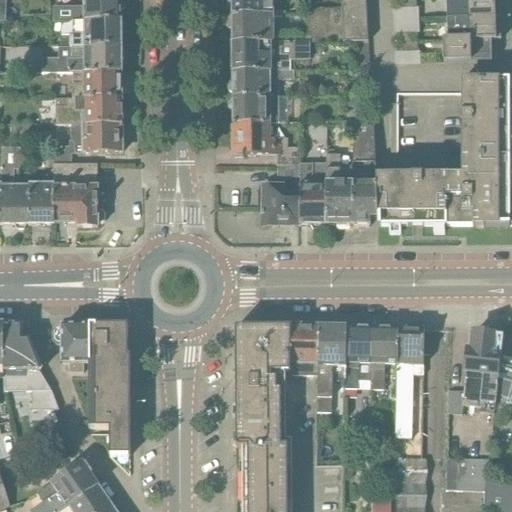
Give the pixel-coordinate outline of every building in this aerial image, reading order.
[(72,24),(121,23),(121,0),(83,0),(84,9),(54,9),(54,24),(72,24)] [(233,0),(233,19),(274,18),(274,0),(233,0)] [(308,44),(355,44),(369,43),(366,0),(337,0),(338,11),(305,12),(305,44),(308,44)] [(400,11),(417,11),(417,0),(400,1),(401,9),(400,9),(400,11)] [(446,0),(448,21),(500,19),(500,5),(495,6),(494,0),(446,0)] [(234,44),(275,44),(274,18),(233,19),(234,44)] [(448,42),(492,42),(501,42),(501,27),(496,27),(495,20),(500,20),(500,19),(448,21),(448,42)] [(62,50),(122,49),(121,23),(72,24),(72,37),(62,37),(62,50)] [(402,44),(418,44),(418,33),(401,34),(401,36),(402,44)] [(443,42),(444,65),(497,63),(497,49),(492,49),(492,42),(448,42),(443,42)] [(290,62),(308,62),(305,44),(275,44),(234,44),(234,73),(272,73),(272,62),(290,62)] [(402,55),(418,54),(418,44),(402,44),(402,52),(402,55)] [(74,76),(122,75),(122,49),(62,50),(60,50),(60,61),(43,61),(43,75),(74,76)] [(234,100),(279,99),(279,87),(277,87),(277,73),(272,73),(234,73),(234,100)] [(73,101),(122,101),(122,75),(74,76),(73,86),(73,101)] [(510,228),(510,154),(509,82),(462,82),(462,178),(461,178),(461,228),(510,228)] [(234,126),(271,126),(279,125),(279,99),(234,100),(234,126)] [(86,126),(122,126),(122,101),(73,101),(55,101),(55,111),(76,112),(76,115),(86,115),(86,126)] [(54,166),(72,166),(72,155),(83,155),(83,156),(87,156),(123,156),(122,126),(86,126),(82,126),(82,127),(72,127),(72,143),(70,143),(70,149),(66,149),(66,153),(54,153),(54,166)] [(301,166),(301,151),(288,151),(288,142),(276,142),(271,141),(271,126),(234,126),(235,157),(277,157),(277,169),(278,169),(301,169),(301,166)] [(1,227),(30,227),(30,188),(20,188),(21,151),(2,150),(2,169),(1,186),(1,227)] [(327,228),(353,228),(353,179),(340,179),(340,158),(327,157),(327,167),(327,228)] [(370,221),(378,221),(376,179),(375,166),(353,165),(353,179),(353,228),(370,228),(370,221)] [(53,186),(54,227),(55,227),(55,225),(78,225),(78,229),(98,229),(98,167),(72,166),(54,166),(53,186)] [(301,228),(327,228),(327,167),(301,166),(301,169),(301,228)] [(271,228),(301,228),(301,169),(278,169),(278,190),(264,190),(264,219),(261,220),(260,221),(258,224),(258,225),(259,228),(260,231),(263,232),(266,232),(267,232),(270,230),(271,228)] [(444,228),(461,228),(461,178),(376,179),(378,221),(379,228),(390,228),(390,237),(400,237),(400,228),(434,228),(434,237),(444,237),(444,228)] [(30,227),(54,227),(53,186),(30,186),(30,188),(30,227)] [(57,410),(50,392),(52,392),(40,373),(42,373),(29,341),(23,341),(22,327),(5,327),(4,370),(4,374),(4,392),(40,392),(32,393),(33,411),(57,410)] [(359,383),(370,384),(372,331),(369,331),(367,327),(360,327),(357,330),(347,330),(345,385),(345,404),(355,405),(355,392),(359,392),(359,383)] [(96,365),(131,365),(131,358),(129,358),(128,328),(63,328),(63,329),(58,329),(54,334),(54,343),(58,347),(63,347),(63,366),(96,365)] [(237,450),(243,450),(243,479),(243,506),(243,511),(288,511),(288,506),(288,478),(288,449),(288,448),(282,448),(281,419),(281,392),(278,392),(277,374),(291,374),(291,364),(291,329),(236,329),(237,450)] [(291,378),(318,379),(320,329),(291,329),(291,364),(291,374),(291,378)] [(333,384),(345,385),(347,330),(320,329),(318,379),(318,387),(318,415),(331,416),(332,401),(333,384)] [(495,406),(499,375),(501,350),(502,338),(490,337),(490,334),(488,331),(480,330),(477,333),(477,335),(473,335),(471,351),(466,350),(463,376),(466,376),(462,408),(494,412),(495,406)] [(385,368),(397,368),(399,332),(372,331),(370,384),(370,392),(384,393),(385,368)] [(399,332),(397,368),(396,441),(412,441),(413,378),(423,379),(424,332),(399,332)] [(511,352),(501,350),(499,375),(511,378),(511,393),(509,405),(511,405),(511,352)] [(96,387),(96,409),(96,431),(117,431),(118,458),(131,458),(131,409),(131,387),(131,365),(96,365),(96,387)] [(511,511),(511,487),(487,481),(488,462),(479,462),(446,461),(445,494),(485,495),(484,511),(511,511)] [(396,462),(395,486),(426,487),(428,474),(426,462),(396,462)] [(64,511),(69,509),(98,489),(82,465),(43,491),(50,501),(34,511),(64,511)] [(0,511),(4,511),(11,510),(0,475),(0,511)] [(111,511),(113,511),(98,489),(69,509),(70,511),(111,511)] [(390,511),(391,503),(373,503),(372,511),(390,511)]
